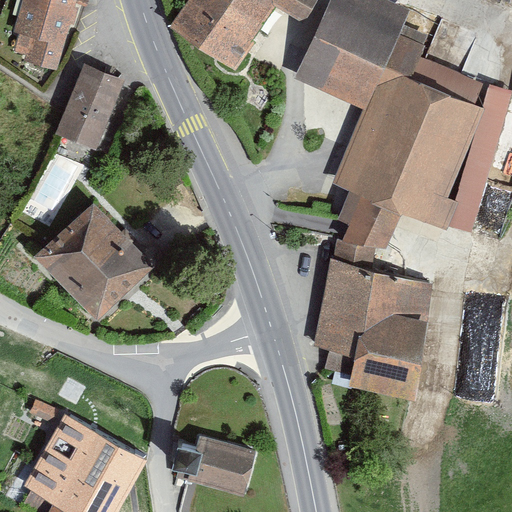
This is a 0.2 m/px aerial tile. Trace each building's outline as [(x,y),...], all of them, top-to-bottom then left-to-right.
[(16,0),(7,30),(16,33),(12,49),(21,51),(19,59),(51,70),(74,0),(16,0)] [(191,0),(245,40),(268,9),(290,22),(303,0),(191,0)] [(397,4),(388,0),(332,0),(300,74),(358,102),(325,180),(343,188),(391,208),(428,223),(481,83),(414,57),(419,39),(387,27),(397,4)] [(318,0),(307,20),(317,25),(331,0),(318,0)] [(115,78),(77,61),(48,129),(87,146),(115,78)] [(391,208),(343,188),(331,216),(344,223),(333,250),(367,260),(391,208)] [(147,265),(82,198),(28,248),(90,315),(147,265)] [(367,260),(333,250),(320,247),(312,334),(338,339),(337,379),(411,394),(426,279),(367,260)] [(107,511),(141,456),(59,412),(20,480),(47,495),(77,511),(107,511)] [(252,449),(199,434),(188,476),(240,490),(252,449)] [(77,511),(47,495),(37,511),(77,511)]
